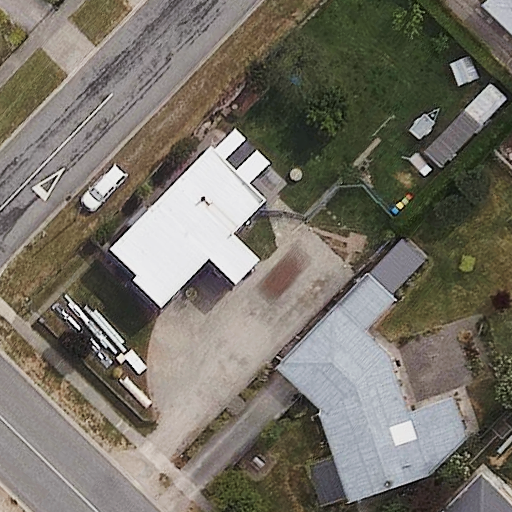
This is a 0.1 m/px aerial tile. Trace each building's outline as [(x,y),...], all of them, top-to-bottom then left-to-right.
[(511,0),(495,0),(492,3),(511,21),(511,0)] [(511,104),(511,93),(494,79),(454,128),(477,147),(511,104)] [(211,155),(108,259),(164,313),(266,210),(211,155)] [(339,291),(304,261),(251,321),(285,351),(339,291)] [(345,302),(282,369),(326,409),(356,501),(436,475),(473,439),(458,391),(414,404),(398,350),(345,302)] [(511,511),(511,496),(488,473),(450,511),(511,511)]
